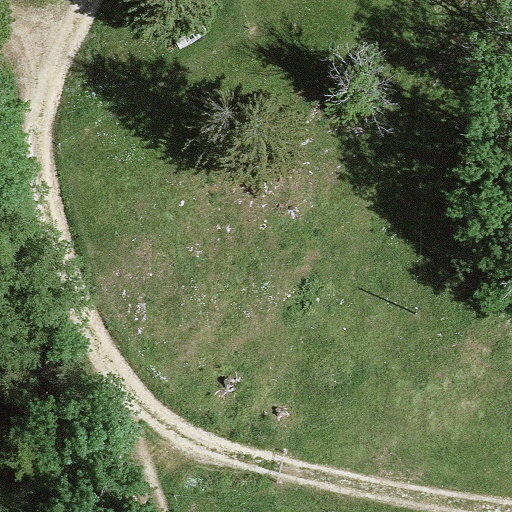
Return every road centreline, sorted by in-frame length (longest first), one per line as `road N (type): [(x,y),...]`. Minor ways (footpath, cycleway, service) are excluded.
road 1 (track): [(154,511),(121,384),(93,343),(42,196),(37,130),(49,81),(88,0)]
road 2 (track): [(121,384),(166,427),(230,455),(308,479),(511,511)]
